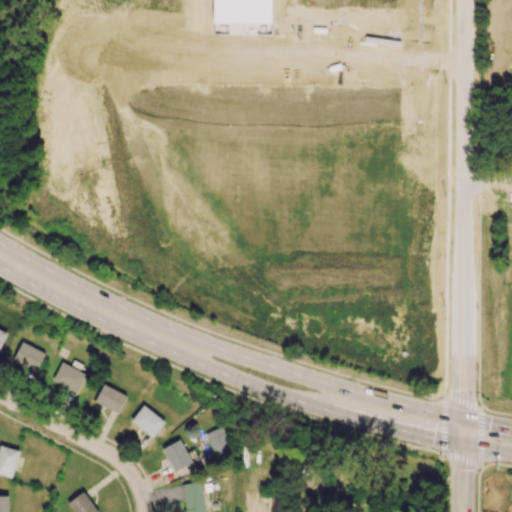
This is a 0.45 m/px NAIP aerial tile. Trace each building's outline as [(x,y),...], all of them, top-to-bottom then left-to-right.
[(37,371),(44,351),(19,342),(12,362),(37,371)] [(77,394),(86,374),(61,362),(52,381),(77,394)] [(94,402),(118,413),(126,396),(103,384),(94,402)] [(130,421),(152,438),(165,422),(143,405),(130,421)] [(215,458),(233,451),(223,426),(205,433),(215,458)] [(162,447),(172,472),(191,464),(181,440),(162,447)] [(18,449),(0,446),(0,474),(13,477),(18,449)] [(183,511),(203,511),(203,482),(182,483),(183,511)] [(68,502),(73,511),(96,511),(85,491),(68,502)] [(8,511),(8,495),(0,495),(0,511),(8,511)]
